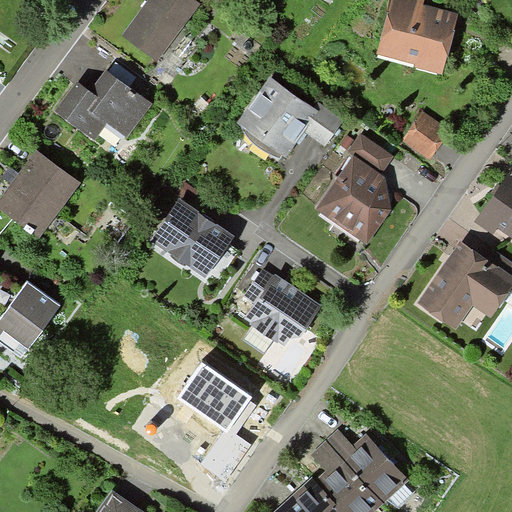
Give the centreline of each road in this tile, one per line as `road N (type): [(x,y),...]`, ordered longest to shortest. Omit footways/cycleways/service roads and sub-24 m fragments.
road 1 (residential): [(233,511),(511,104)]
road 2 (residential): [(206,511),(0,398)]
road 3 (residential): [(0,122),(90,0)]
